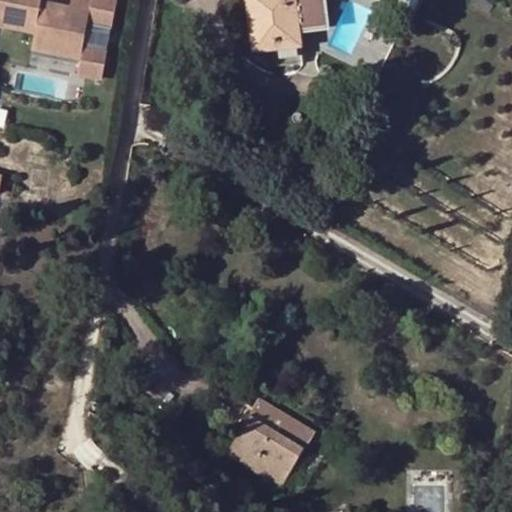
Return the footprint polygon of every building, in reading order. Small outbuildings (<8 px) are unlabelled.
[(0,0),(0,27),(31,32),(29,50),(78,57),(75,75),(102,79),(113,0),(88,0),(88,2),(72,0),(0,0)] [(245,0),(251,50),(272,47),(275,64),(300,61),(296,29),(305,29),(303,11),(294,12),(292,0),(245,0)] [(292,0),(294,12),(303,11),(305,29),(322,26),(319,0),(292,0)] [(394,14),(385,9),(382,14),(385,16),(384,18),(390,21),(394,14)] [(226,454),(263,476),(281,487),(307,443),(252,411),(226,454)] [(281,487),(263,476),(258,485),(275,496),(281,487)]
